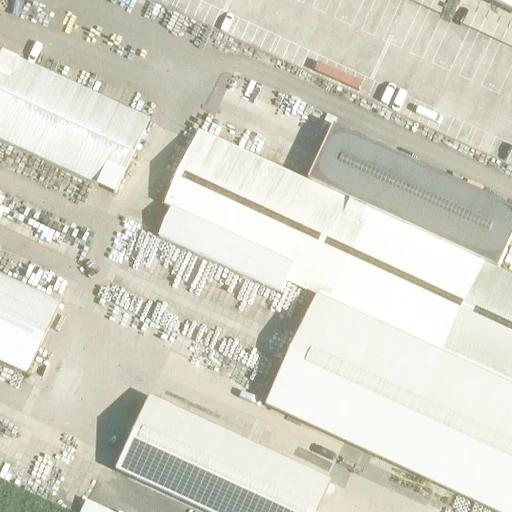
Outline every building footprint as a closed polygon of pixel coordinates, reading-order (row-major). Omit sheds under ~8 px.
[(511,0),(483,0),(511,13),(511,0)] [(0,54),(0,142),(117,196),(150,124),(0,54)] [(511,211),(336,130),(310,185),(500,273),(511,246),(511,211)] [(511,511),(511,278),(500,273),(310,185),(200,134),(166,209),(172,212),(159,241),(282,298),(288,285),(318,299),(267,410),(488,511),(511,511)] [(60,307),(0,279),(0,364),(27,377),(60,307)] [(316,511),(329,484),(149,401),(116,474),(198,511),(316,511)]
